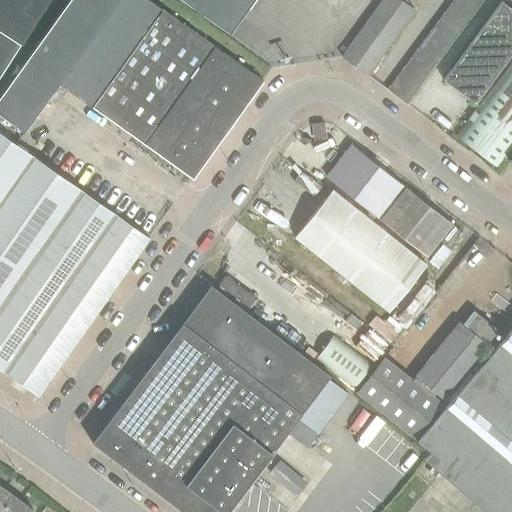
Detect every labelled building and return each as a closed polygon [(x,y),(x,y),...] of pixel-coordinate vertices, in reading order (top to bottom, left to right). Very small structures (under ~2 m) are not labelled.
[(0,0),(0,75),(48,0),(0,0)] [(161,9),(149,0),(69,0),(0,96),(0,116),(23,133),(59,83),(89,107),(161,9)] [(180,0),(228,34),(252,0),(180,0)] [(380,0),(341,56),(342,57),(367,75),(415,9),(409,5),(412,0),(380,0)] [(452,0),(452,1),(471,16),(477,7),(468,0),(452,0)] [(445,10),(464,24),(471,16),(452,1),(445,10)] [(474,105),(511,54),(511,11),(502,4),(444,82),(474,105)] [(89,107),(192,179),(261,82),(161,9),(89,107)] [(438,19),(458,33),(464,24),(445,10),(438,19)] [(432,28),(451,42),(458,33),(438,19),(432,28)] [(425,37),(444,51),(451,42),(432,28),(425,37)] [(419,45),(438,60),(444,51),(425,37),(419,45)] [(412,54),(431,69),(438,60),(419,45),(412,54)] [(405,63),(425,77),(431,69),(412,54),(405,63)] [(496,168),(511,146),(511,60),(454,136),(496,168)] [(399,72),(418,86),(425,77),(405,63),(399,72)] [(392,81),(411,95),(418,86),(399,72),(392,81)] [(392,81),(386,89),(405,104),(411,95),(392,81)] [(0,369),(37,396),(148,239),(0,134),(0,369)] [(400,185),(353,147),(327,180),(374,217),(400,185)] [(293,182),(313,197),(320,187),(300,172),(293,182)] [(452,225),(404,188),(378,220),(426,258),(452,225)] [(331,190),(293,237),(387,312),(425,265),(331,190)] [(225,511),(328,376),(209,286),(91,443),(181,511),(225,511)] [(370,326),(389,337),(395,327),(376,316),(370,326)] [(412,438),(417,442),(493,351),(488,347),(489,346),(458,322),(414,377),(412,380),(383,357),(355,394),(411,439),(412,438)] [(511,511),(511,328),(493,351),(417,442),(429,453),(424,460),(480,509),(479,510),(481,511),(511,511)] [(333,335),(314,360),(352,389),(371,364),(333,335)] [(0,511),(11,497),(0,488),(0,511)] [(31,511),(11,497),(0,511),(31,511)]
